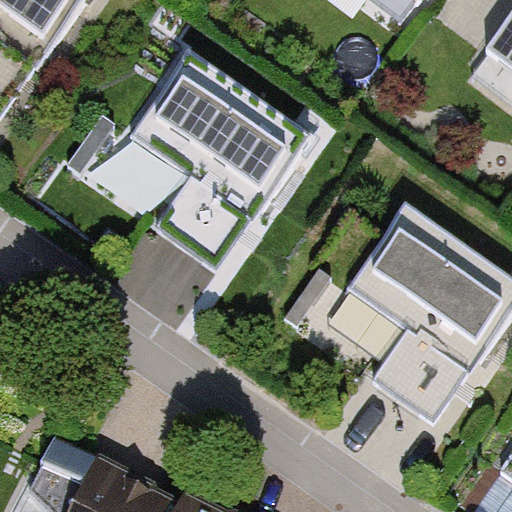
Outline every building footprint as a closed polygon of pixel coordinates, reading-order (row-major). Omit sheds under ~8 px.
[(0,0),(0,121),(17,134),(113,3),(108,0),(0,0)] [(511,0),(440,0),(429,16),(511,78),(511,0)] [(225,283),(321,152),(192,58),(133,139),(193,183),(156,233),(225,283)] [(439,434),(511,334),(511,286),(406,210),(347,291),(407,335),(371,385),(439,434)] [(180,511),(103,473),(82,511),(180,511)] [(199,511),(225,511),(205,502),(199,511)]
